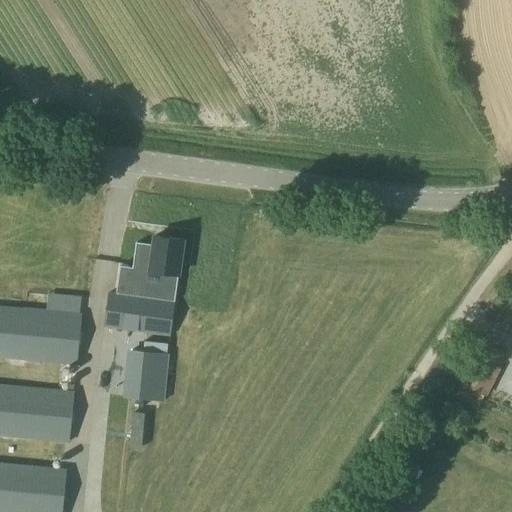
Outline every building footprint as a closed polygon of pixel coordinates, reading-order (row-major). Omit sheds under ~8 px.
[(174,302),(183,239),(155,235),(154,245),(137,242),(133,267),(137,268),(135,282),(134,282),(132,295),(174,302)] [(170,334),(174,302),(132,295),(109,292),(105,325),(170,334)] [(0,355),(77,364),(82,314),(0,306),(0,355)] [(477,409),(505,351),(479,339),(451,397),(477,409)] [(126,350),(122,400),(164,404),(168,353),(126,350)] [(0,434),(70,441),(74,391),(0,384),(0,434)] [(0,511),(62,511),(67,469),(0,463),(0,511)]
